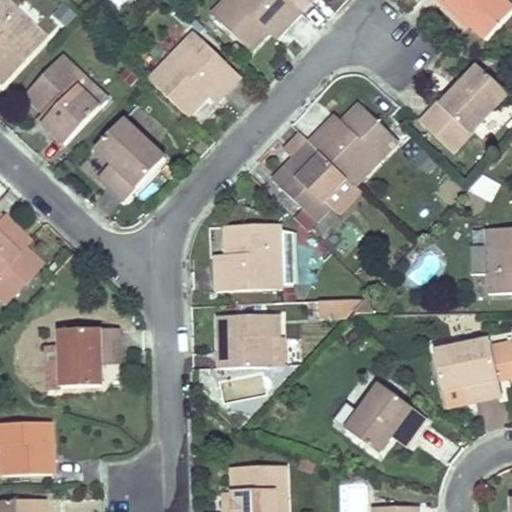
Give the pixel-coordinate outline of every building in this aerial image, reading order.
[(0,0),(0,85),(1,86),(46,39),(4,0),(0,0)] [(274,29),(281,35),(302,14),(287,0),(242,0),(238,5),(232,0),(227,0),(212,16),(252,53),(269,35),(274,29)] [(287,0),(302,14),(312,3),(309,0),(287,0)] [(511,8),(503,0),(436,0),(445,8),(448,5),(471,26),(487,42),(511,15),(511,8)] [(511,0),(503,0),(511,8),(511,0)] [(445,8),(468,29),(471,26),(448,5),(445,8)] [(276,41),(281,35),(274,29),(269,35),(276,41)] [(208,41),(200,33),(197,36),(206,44),(208,41)] [(197,36),(194,34),(149,81),(189,119),(210,96),(206,92),(210,88),(221,100),(242,79),(206,44),(197,36)] [(25,97),(44,115),(49,120),(43,126),(65,147),(100,109),(73,84),(81,75),(62,57),(25,97)] [(488,76),(479,68),(463,84),(442,107),(439,104),(420,124),(453,155),(509,96),(504,92),(488,76)] [(504,92),(507,88),(492,73),(488,76),(504,92)] [(100,109),(109,100),(81,75),(73,84),(100,109)] [(463,84),(460,82),(439,104),(442,107),(463,84)] [(221,100),(210,88),(206,92),(210,96),(218,104),(221,100)] [(399,142),(360,104),(342,123),(337,129),(330,122),(309,144),(347,179),(373,152),(381,160),(399,142)] [(49,120),(44,115),(38,121),(43,126),(49,120)] [(330,122),(337,129),(342,123),(335,117),(330,122)] [(139,135),(123,121),(118,127),(133,141),(139,135)] [(133,141),(118,127),(95,151),(111,166),(116,172),(105,184),(124,203),(165,160),(139,135),(133,141)] [(302,165),(295,158),(274,181),(318,224),(333,208),(327,201),(347,179),(309,144),(299,155),(306,161),(302,165)] [(355,187),(381,160),(373,152),(347,179),(355,187)] [(302,165),(306,161),(299,155),(295,158),(302,165)] [(105,184),(116,172),(111,166),(99,179),(105,184)] [(355,187),(347,179),(327,201),(333,208),(336,210),(357,189),(355,187)] [(331,214),(316,228),(325,238),(340,223),(331,214)] [(24,237),(2,217),(0,219),(0,301),(5,306),(42,267),(23,249),(18,244),(24,237)] [(279,225),(225,227),(226,257),(232,257),(232,262),(216,263),(217,293),(281,290),(281,285),(280,231),(279,225)] [(511,295),(511,230),(488,231),(489,295),(511,295)] [(292,233),(280,231),(281,285),(293,285),(292,233)] [(30,242),(24,237),(18,244),(23,249),(30,242)] [(331,254),(320,242),(313,249),(324,260),(331,254)] [(372,272),(381,280),(391,268),(382,260),(372,272)] [(338,308),(328,308),(328,319),(338,318),(338,308)] [(279,315),(218,318),(218,350),(228,349),(228,354),(219,355),(219,370),(271,369),(270,339),(280,338),(279,315)] [(118,330),(60,331),(60,348),(61,367),(68,367),(69,388),(102,388),(102,366),(102,358),(119,357),(118,330)] [(284,368),(283,338),(280,338),(270,339),(271,369),(284,368)] [(511,346),(492,351),(491,344),(490,339),(455,347),(456,354),(436,359),(443,391),(463,387),(472,385),(475,402),(502,397),(499,381),(511,377),(511,346)] [(492,351),(511,346),(511,339),(491,344),(492,351)] [(456,354),(455,347),(434,351),(436,359),(456,354)] [(61,367),(60,348),(47,348),(48,389),(61,389),(61,367)] [(119,357),(102,358),(102,366),(119,366),(119,357)] [(69,388),(68,367),(61,367),(61,389),(69,388)] [(427,420),(380,385),(358,414),(364,419),(352,436),(379,456),(392,438),(397,432),(411,442),(427,420)] [(463,387),(443,391),(446,409),(475,402),(472,385),(463,387)] [(352,436),(364,419),(358,414),(346,431),(352,436)] [(0,471),(0,477),(52,475),(52,460),(42,460),(42,455),(52,455),(50,423),(0,424),(0,471)] [(406,448),(411,442),(397,432),(392,438),(406,448)] [(231,469),(232,495),(232,502),(224,502),(223,511),(275,511),(275,493),(286,493),(286,467),(231,469)] [(286,511),(286,493),(275,493),(275,511),(286,511)] [(0,511),(46,511),(46,501),(0,502),(0,511)]
